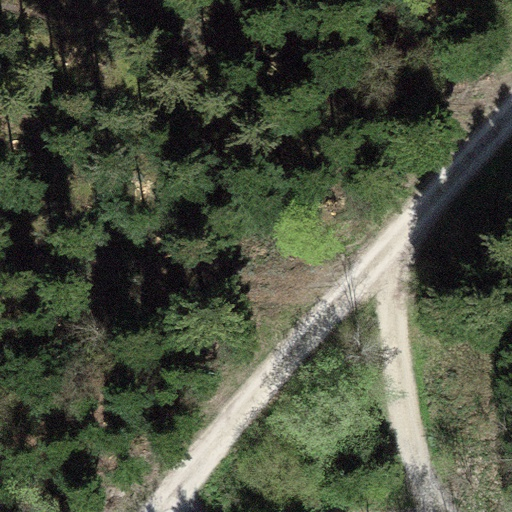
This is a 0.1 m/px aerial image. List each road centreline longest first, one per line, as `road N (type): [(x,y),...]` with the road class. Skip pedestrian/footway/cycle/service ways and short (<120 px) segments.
road 1 (track): [(511,117),(160,511)]
road 2 (track): [(392,251),(387,331),(399,418),(430,511)]
